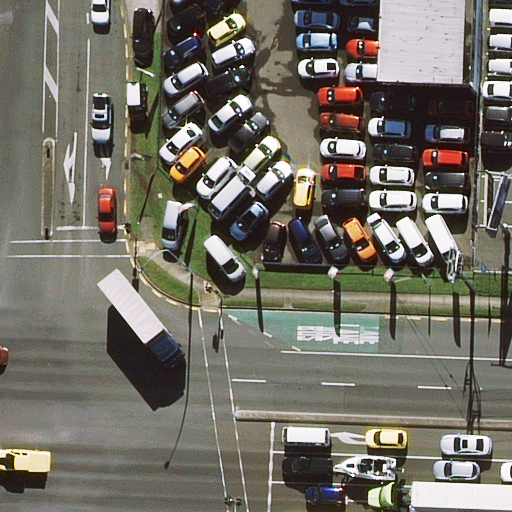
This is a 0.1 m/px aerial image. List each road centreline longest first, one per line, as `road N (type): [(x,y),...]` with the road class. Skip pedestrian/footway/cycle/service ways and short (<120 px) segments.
road 1 (trunk): [(57,367),(511,382)]
road 2 (trunk): [(511,504),(66,492)]
road 3 (residential): [(58,0),(49,248),(57,367)]
road 4 (unclassified): [(66,492),(57,367)]
